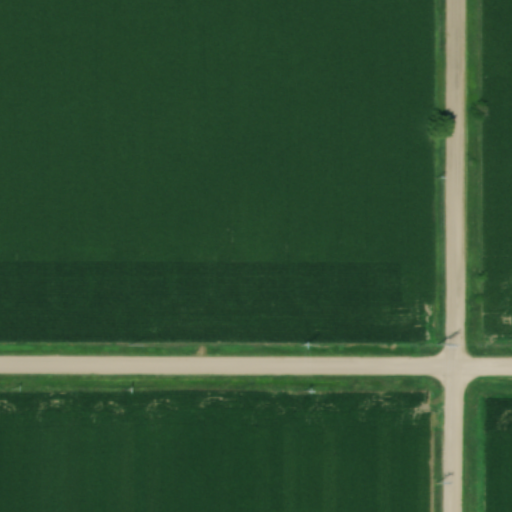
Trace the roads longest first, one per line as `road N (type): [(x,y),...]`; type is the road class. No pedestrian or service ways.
road 1 (residential): [(453,511),(456,0)]
road 2 (tertiary): [(511,369),(0,367)]
